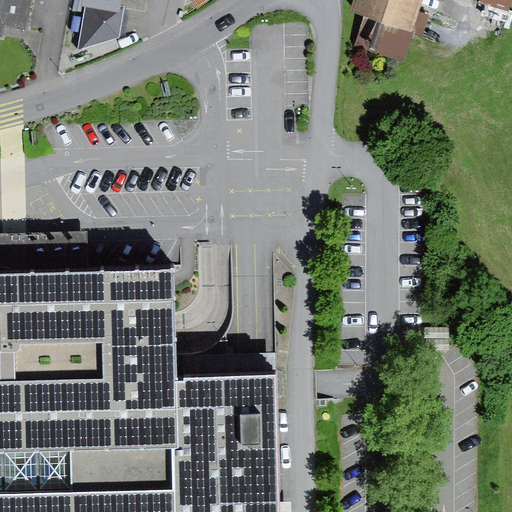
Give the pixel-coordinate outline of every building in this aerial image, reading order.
[(0,0),(0,39),(3,40),(6,25),(25,29),(31,0),(0,0)] [(118,38),(124,7),(120,6),(121,0),(83,0),(82,7),(87,8),(79,51),(118,38)] [(423,0),(352,0),(349,11),(365,17),(356,47),(402,62),(411,35),(422,38),(429,17),(419,14),(423,0)] [(511,0),(480,0),(480,3),(509,11),(511,0)] [(0,233),(0,277),(90,275),(89,231),(19,233),(0,233)] [(0,277),(0,511),(276,511),(272,382),(175,385),(172,273),(90,275),(21,277),(0,277)]
